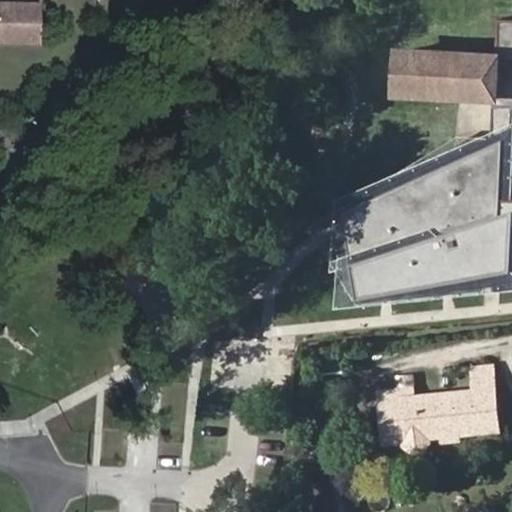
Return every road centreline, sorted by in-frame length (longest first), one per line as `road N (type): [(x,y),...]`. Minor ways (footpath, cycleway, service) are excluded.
road 1 (residential): [(143,0),(63,88),(0,190)]
road 2 (residential): [(511,338),(362,365)]
